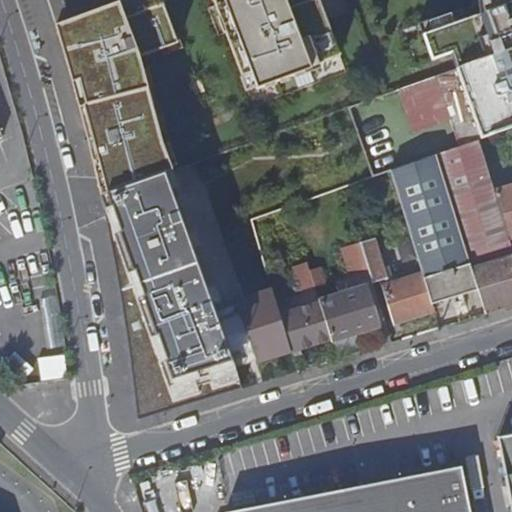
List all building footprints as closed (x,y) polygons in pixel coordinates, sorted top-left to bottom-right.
[(118,0),(101,6),(54,23),(78,112),(101,194),(170,169),(135,55),(176,41),(160,0),(118,0)] [(282,0),(212,0),(246,89),(337,56),(321,14),(315,0),(312,0),(287,10),(282,0)] [(511,0),(483,0),(483,21),(427,42),(435,67),(456,59),(459,69),(511,50),(511,0)] [(511,50),(459,69),(483,139),(511,128),(511,50)] [(496,191),(482,139),(439,155),(481,290),(488,313),(511,305),(511,243),(511,239),(496,191)] [(481,290),(439,155),(404,167),(403,167),(393,171),(424,274),(435,304),(481,290)] [(111,206),(181,403),(246,380),(177,183),(111,206)] [(511,185),(496,191),(511,239),(511,238),(511,185)] [(181,403),(111,206),(143,415),(181,403)] [(376,237),(363,241),(371,269),(375,281),(392,276),(389,264),(385,265),(376,237)] [(371,269),(363,241),(346,247),(354,274),(371,269)] [(312,270),(308,262),(296,266),(304,289),(316,285),(312,270)] [(312,270),(316,285),(325,283),(322,268),(312,270)] [(435,304),(424,274),(386,286),(391,305),(396,325),(437,312),(435,304)] [(257,364),(293,352),(290,340),(282,313),(274,285),(236,297),(257,364)] [(389,327),(383,307),(377,309),(370,286),(321,300),(333,340),(358,333),(378,327),(383,345),(393,342),(389,327)] [(321,300),(282,313),(290,340),(293,352),(333,340),(321,300)] [(396,325),(391,305),(383,307),(389,327),(396,325)] [(358,333),(333,340),(337,354),(362,347),(358,333)] [(511,434),(500,436),(511,500),(511,434)] [(470,511),(462,468),(408,478),(231,511),(470,511)]
